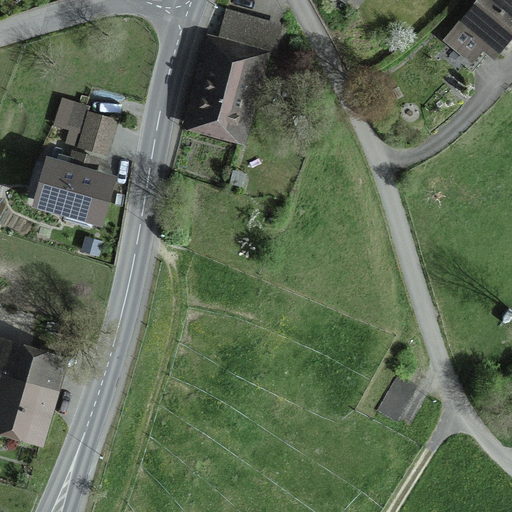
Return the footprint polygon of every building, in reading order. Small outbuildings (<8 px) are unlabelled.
[(511,0),(489,0),(461,34),(452,45),(476,65),(489,50),(500,59),(511,44),(511,0)] [(269,31),(232,21),(225,48),(214,46),(192,129),(241,142),(269,31)] [(90,112),(76,107),(61,150),(76,155),(90,112)] [(80,179),(97,185),(104,164),(76,155),(69,175),(80,179)] [(97,185),(80,179),(69,213),(101,224),(112,190),(97,185)] [(0,347),(0,430),(43,441),(62,362),(0,347)] [(425,397),(402,384),(384,415),(407,428),(425,397)]
